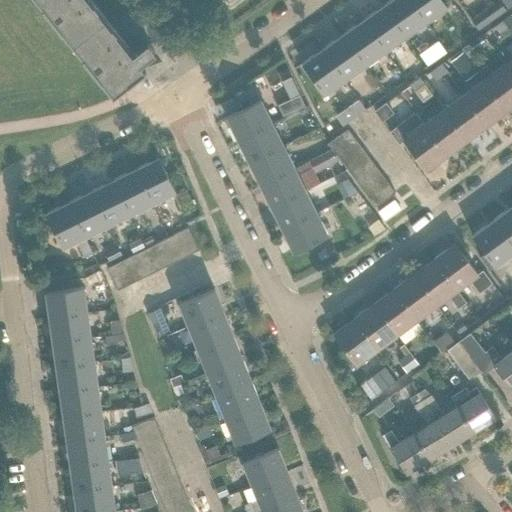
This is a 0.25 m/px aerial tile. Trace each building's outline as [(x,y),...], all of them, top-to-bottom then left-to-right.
[(36,0),(113,96),(143,72),(138,66),(154,53),(147,44),(132,56),(86,0),(36,0)] [(390,0),(384,5),(406,37),(427,22),(410,0),(390,0)] [(410,0),(427,22),(448,7),(442,0),(410,0)] [(363,20),(386,51),(406,37),(384,5),(363,20)] [(471,19),(478,30),(495,18),(488,7),(471,19)] [(511,29),(511,18),(510,15),(503,21),(510,31),(511,29)] [(343,34),(365,66),(386,51),(363,20),(343,34)] [(508,31),(502,23),(492,31),(498,38),(508,31)] [(322,49),(345,80),(365,66),(343,34),(322,49)] [(489,43),(483,34),(469,44),(476,53),(489,43)] [(324,95),(345,80),(322,49),(301,64),(324,95)] [(472,68),(459,51),(451,57),(464,74),(472,68)] [(448,72),(442,64),(430,73),(435,81),(448,72)] [(507,111),(511,106),(511,75),(504,65),(492,73),(486,65),(479,70),(485,78),(483,79),(507,111)] [(420,78),(410,85),(415,92),(425,84),(420,78)] [(464,94),(487,125),(507,111),(483,79),(464,94)] [(299,94),(277,105),(283,116),(305,106),(299,94)] [(467,140),(487,125),(464,94),(444,109),(467,140)] [(226,117),(237,140),(272,123),(261,100),(226,117)] [(394,113),(387,103),(375,111),(383,121),(394,113)] [(424,124),(447,155),(467,140),(444,109),(424,124)] [(426,170),(447,155),(424,124),(415,113),(390,132),(399,144),(404,140),(426,170)] [(272,123),(237,140),(248,163),(283,146),(272,123)] [(328,142),(335,152),(355,137),(348,128),(328,142)] [(335,152),(342,161),(362,147),(355,137),(335,152)] [(283,146),(248,163),(260,185),(294,168),(283,146)] [(342,161),(348,170),(369,156),(362,147),(342,161)] [(314,173),(340,161),(332,149),(308,161),(314,173)] [(348,170),(355,180),(375,165),(369,156),(348,170)] [(135,169),(152,204),(175,192),(158,158),(135,169)] [(355,180),(362,189),(382,174),(375,165),(355,180)] [(294,168),(260,185),(271,208),(305,190),(294,168)] [(130,215),(152,204),(135,169),(113,180),(130,215)] [(344,178),(342,173),(317,185),(320,190),(344,178)] [(362,189),(368,198),(389,184),(382,174),(362,189)] [(108,226),(130,215),(113,180),(90,191),(108,226)] [(348,182),(340,186),(346,198),(357,193),(348,182)] [(395,193),(389,184),(368,198),(375,208),(395,193)] [(305,190),(271,208),(282,230),(316,213),(305,190)] [(85,237),(108,226),(90,191),(68,202),(85,237)] [(85,237),(68,202),(45,214),(62,248),(76,241),(84,257),(92,253),(85,237)] [(511,247),(511,205),(492,220),(511,247)] [(316,213),(282,230),(293,253),(328,236),(316,213)] [(495,267),(511,253),(511,247),(492,220),(472,236),(486,254),(481,258),(490,270),(495,267)] [(188,228),(178,233),(189,255),(199,250),(188,228)] [(178,233),(168,238),(178,260),(189,255),(178,233)] [(168,238),(157,243),(168,265),(178,260),(168,238)] [(157,243),(147,248),(158,270),(168,265),(157,243)] [(434,259),(457,290),(470,280),(479,293),(492,283),(483,271),(478,274),(455,243),(434,259)] [(147,248),(137,253),(148,275),(158,270),(147,248)] [(116,249),(106,254),(108,260),(119,255),(116,249)] [(317,254),(320,261),(329,257),(325,250),(317,254)] [(137,253),(126,258),(137,280),(148,275),(137,253)] [(126,258),(116,263),(127,285),(137,280),(126,258)] [(434,259),(414,274),(437,305),(449,296),(458,309),(466,303),(457,290),(434,259)] [(116,263),(106,268),(117,290),(127,285),(116,263)] [(414,274),(394,289),(417,320),(437,305),(414,274)] [(49,318),(87,313),(83,287),(45,293),(49,318)] [(188,327),(224,313),(214,289),(178,303),(188,327)] [(394,289),(374,304),(397,335),(417,320),(394,289)] [(374,304),(354,318),(377,350),(397,335),(374,304)] [(169,331),(160,308),(148,314),(157,336),(169,331)] [(90,338),(87,313),(49,318),(52,343),(90,338)] [(197,351),(233,336),(224,313),(188,327),(197,351)] [(356,365),(377,350),(354,318),(333,334),(356,365)] [(469,326),(464,319),(454,326),(460,334),(469,326)] [(121,333),(119,320),(110,322),(112,334),(121,333)] [(455,343),(448,333),(434,343),(442,353),(455,343)] [(511,389),(511,388),(511,351),(502,359),(493,346),(485,352),(470,333),(458,342),(481,373),(482,372),(484,375),(495,367),(511,389)] [(118,343),(117,335),(105,336),(107,345),(118,343)] [(167,336),(158,339),(164,353),(172,349),(167,336)] [(206,374),(242,359),(233,336),(197,351),(206,374)] [(94,362),(90,338),(52,343),(56,368),(94,362)] [(470,381),(481,373),(458,342),(447,351),(470,381)] [(419,364),(410,352),(398,361),(407,373),(419,364)] [(132,371),(130,357),(121,358),(123,372),(132,371)] [(216,397),(252,383),(242,359),(206,374),(216,397)] [(98,387),(94,362),(56,368),(59,392),(98,387)] [(395,381),(385,367),(371,376),(382,391),(395,381)] [(181,375),(174,378),(171,380),(174,387),(180,385),(184,383),(181,375)] [(225,420),(261,406),(252,383),(216,397),(225,420)] [(174,387),(172,388),(176,397),(183,394),(180,385),(174,387)] [(101,412),(98,387),(59,392),(63,417),(101,412)] [(457,407),(473,432),(495,418),(479,393),(476,387),(469,391),(466,387),(451,397),(456,407),(457,407)] [(418,394),(422,400),(451,446),(473,432),(457,407),(456,407),(444,415),(431,395),(425,389),(418,394)] [(451,446),(422,400),(418,394),(410,399),(425,426),(413,434),(428,459),(451,446)] [(153,412),(150,403),(134,408),(136,417),(153,412)] [(202,413),(199,404),(186,409),(189,418),(202,413)] [(378,418),(385,412),(379,404),(372,409),(378,418)] [(271,430),(261,406),(225,420),(235,444),(271,430)] [(104,437),(101,412),(63,417),(66,442),(104,437)] [(132,427),(136,437),(159,428),(155,417),(132,427)] [(213,436),(209,426),(195,432),(198,441),(213,436)] [(159,428),(136,437),(140,447),(163,438),(159,428)] [(406,473),(428,459),(413,434),(399,443),(391,430),(383,436),(391,448),(390,448),(406,473)] [(135,439),(133,431),(132,431),(125,433),(121,434),(123,442),(135,439)] [(108,461),(104,437),(66,442),(70,467),(108,461)] [(163,438),(140,447),(145,458),(168,449),(163,438)] [(208,459),(219,455),(216,446),(205,450),(208,459)] [(243,464),(251,486),(287,472),(278,448),(243,464)] [(168,449),(145,458),(149,468),(172,459),(168,449)] [(172,459),(149,468),(153,479),(176,470),(172,459)] [(111,486),(108,461),(70,467),(73,492),(111,486)] [(221,478),(216,464),(207,468),(212,481),(221,478)] [(176,470),(153,479),(157,489),(180,480),(176,470)] [(287,472),(251,486),(257,500),(245,505),(247,511),(254,511),(261,510),(297,495),(287,472)] [(180,480),(157,489),(161,500),(185,491),(180,480)] [(73,492),(76,511),(108,511),(115,511),(111,486),(73,492)] [(142,494),(148,507),(157,504),(151,490),(142,494)] [(185,491),(161,500),(165,510),(189,501),(185,491)] [(303,511),(297,495),(261,510),(261,511),(303,511)] [(189,501),(165,510),(166,511),(191,511),(193,511),(189,501)]
